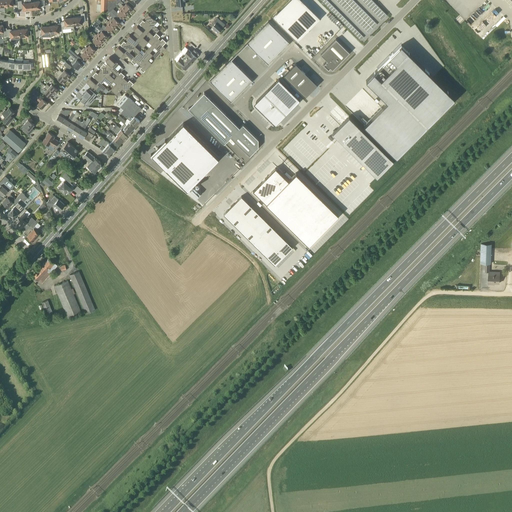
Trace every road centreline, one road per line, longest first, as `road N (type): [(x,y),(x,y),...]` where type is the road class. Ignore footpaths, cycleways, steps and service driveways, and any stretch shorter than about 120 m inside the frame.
road 1 (motorway): [(511,156),(165,511)]
road 2 (motorway): [(182,511),(511,174)]
road 3 (secondary): [(0,297),(263,0)]
road 4 (track): [(511,295),(421,299),(295,435)]
road 5 (unclassified): [(274,141),(239,105),(292,49),(331,84)]
road 6 (track): [(224,346),(268,302),(263,277),(249,257),(196,221)]
